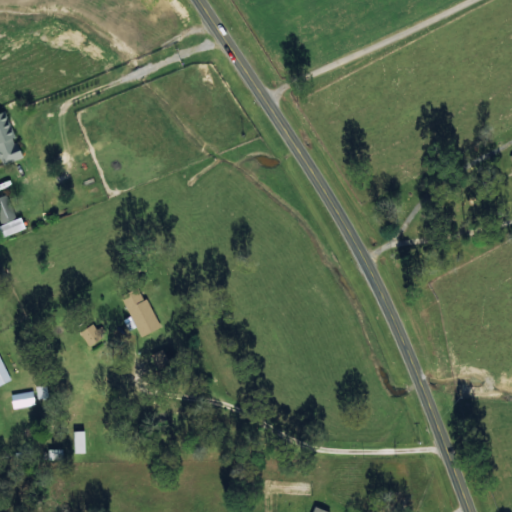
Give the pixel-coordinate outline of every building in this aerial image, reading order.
[(6,111),(0,113),(0,163),(20,158),(6,111)] [(0,195),(0,215),(5,235),(25,230),(21,216),(13,218),(7,193),(0,195)] [(158,327),(139,286),(121,294),(140,336),(158,327)] [(79,331),(88,345),(103,335),(95,321),(79,331)] [(0,384),(10,380),(0,356),(0,384)] [(37,398),(47,397),(46,385),(35,386),(37,398)]
